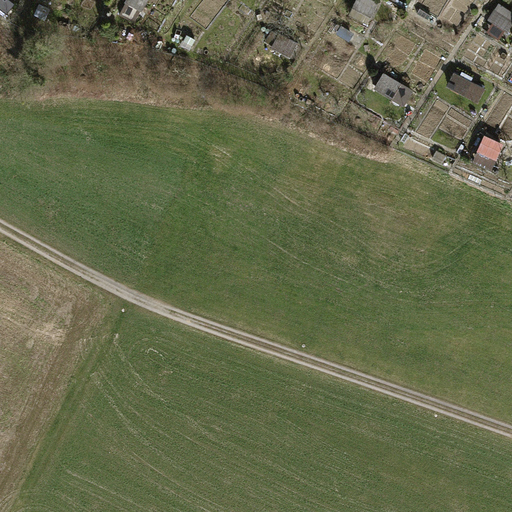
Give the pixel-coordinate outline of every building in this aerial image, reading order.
[(147,0),(131,0),(128,5),(148,16),(155,4),(147,0)] [(383,3),(376,0),(362,0),(354,18),(373,27),(383,3)] [(488,24),(505,35),(511,24),(511,8),(502,2),(488,24)] [(300,48),(273,36),(267,50),(293,62),(300,48)] [(418,94),(387,77),(378,92),(409,109),(418,94)] [(476,86),(458,78),(451,92),(469,101),(476,86)] [(509,149),(490,140),(478,163),(497,172),(509,149)]
